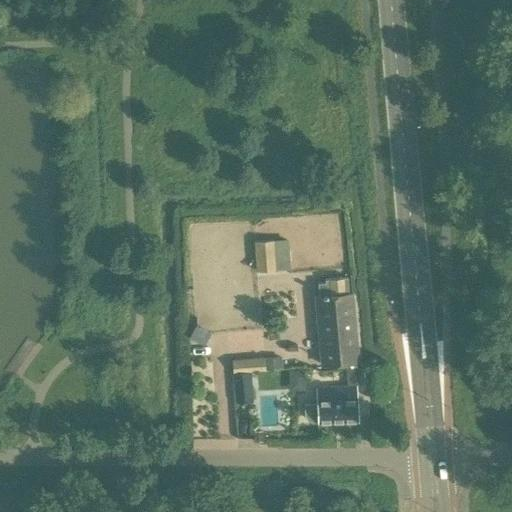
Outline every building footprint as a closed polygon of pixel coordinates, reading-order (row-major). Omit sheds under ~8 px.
[(276,269),(274,239),(255,241),(257,271),(276,269)] [(286,239),(274,239),(276,269),(288,268),(286,239)] [(318,280),(319,293),(315,293),(321,362),(358,358),(352,290),(349,290),(347,274),(325,276),(325,279),(318,280)] [(266,369),(266,368),(265,357),(233,360),(234,372),(266,369)] [(307,386),(304,366),(290,368),(292,388),(307,386)] [(347,367),(348,384),(356,384),(360,380),(359,366),(347,367)] [(251,372),(234,373),(236,402),(253,400),(251,372)] [(356,384),(348,384),(317,386),(318,402),(305,402),(305,414),(308,418),(312,420),(318,420),(318,421),(358,419),(356,384)]
